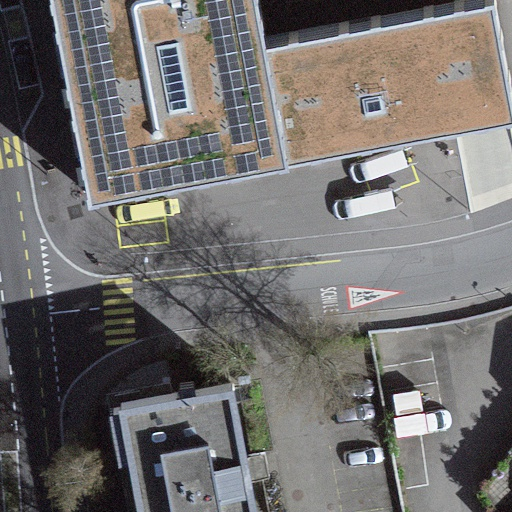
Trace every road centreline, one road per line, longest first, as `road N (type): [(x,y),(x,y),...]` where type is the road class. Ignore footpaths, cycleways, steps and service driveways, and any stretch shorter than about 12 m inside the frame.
road 1 (tertiary): [(0,320),(408,264),(511,237)]
road 2 (secondary): [(36,511),(31,468),(2,379)]
